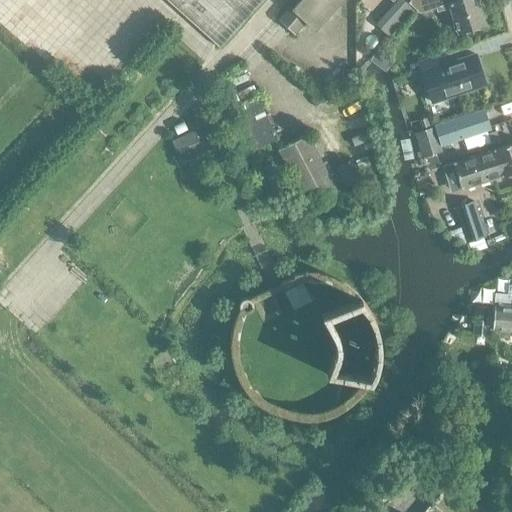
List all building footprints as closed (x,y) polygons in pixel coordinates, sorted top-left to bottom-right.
[(168,0),(219,46),(261,0),(168,0)] [(291,6),(278,19),(294,33),(306,20),(315,29),(341,0),(300,0),(293,8),(291,6)] [(404,0),(399,0),(393,7),(405,18),(414,8),(419,12),(439,6),(440,10),(450,6),(458,32),(485,23),(477,0),(409,0),(407,2),(404,0)] [(423,72),(432,101),(485,84),(475,55),(446,64),(443,55),(419,62),(423,72)] [(234,109),(252,149),(277,138),(258,98),(234,109)] [(484,111),(436,126),(442,144),(489,128),(484,111)] [(435,126),(415,132),(423,157),(442,151),(435,126)] [(194,129),(172,140),(182,161),(204,152),(194,129)] [(499,141),(496,131),(488,134),(491,144),(499,141)] [(278,149),(310,210),(339,195),(307,134),(278,149)] [(511,143),(493,150),(501,176),(511,172),(511,143)] [(501,176),(493,150),(453,162),(462,189),(501,176)] [(457,206),(469,242),(483,237),(471,201),(457,206)] [(294,276),(257,294),(249,298),(246,298),(242,299),(241,299),(239,302),(239,305),(239,308),(237,312),(235,318),(233,326),(231,334),(230,341),(231,349),(231,356),(233,364),(235,372),(239,380),(242,386),(247,393),(251,398),(255,402),(259,404),(263,407),(269,410),(274,413),(280,415),(286,417),(292,418),(298,419),(310,420),(317,419),(322,419),(328,418),(333,415),(338,413),(344,409),(351,404),(363,393),(369,384),(370,381),(372,377),(377,363),(379,356),(379,349),(379,342),(378,332),(376,323),(373,316),(369,310),(368,307),(361,297),(358,295),(358,294),(355,291),(348,286),(343,282),(328,275),(322,274),(318,273),(318,271),(310,271),(304,271),(304,272),(293,275),(294,276)] [(495,293),(494,306),(511,308),(511,285),(509,285),(508,294),(495,293)] [(473,334),(489,335),(491,307),(475,306),(473,334)] [(511,308),(494,306),(492,328),(502,329),(511,329),(511,308)]
